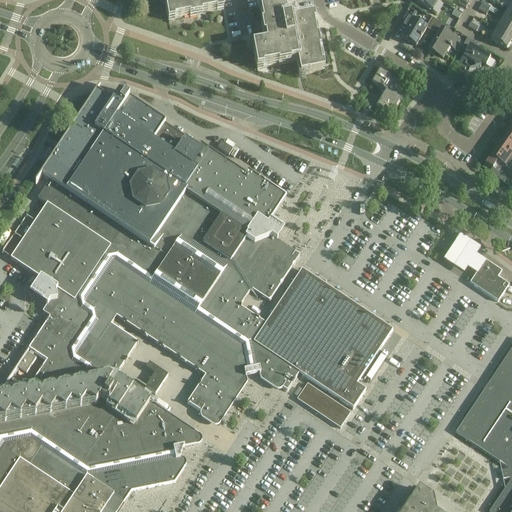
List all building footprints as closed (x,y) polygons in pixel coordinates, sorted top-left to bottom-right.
[(223,9),(221,0),(163,0),(168,20),(174,19),(174,20),(189,17),(217,11),(217,10),(223,9)] [(263,68),(295,62),(297,62),(300,76),(322,72),(320,66),(321,65),(319,50),(313,22),(312,23),(311,16),(293,20),(291,12),(293,11),(292,7),(283,8),(281,0),(276,0),(259,3),(261,10),(260,10),(266,44),(252,47),(256,69),(262,67),(263,68)] [(439,3),(434,0),(418,0),(416,3),(433,13),(439,3)] [(480,7),(488,12),(491,8),(483,3),(480,7)] [(488,12),(480,7),(478,11),(486,15),(488,12)] [(511,11),(508,10),(502,20),(511,25),(511,11)] [(451,16),(458,20),(461,15),(454,11),(451,16)] [(416,16),(410,12),(400,29),(405,32),(401,38),(416,47),(427,29),(413,21),(416,16)] [(450,17),(445,26),(451,30),(452,31),(458,22),(450,17)] [(511,25),(502,20),(496,30),(511,39),(511,25)] [(453,50),(459,41),(448,34),(451,30),(445,26),(439,23),(439,22),(433,32),(438,35),(428,51),(442,59),(449,48),(450,49),(451,48),(453,50)] [(470,24),(468,28),(476,33),(478,29),(470,24)] [(490,41),(506,50),(511,40),(511,39),(496,30),(490,41)] [(465,54),(456,69),(463,74),(466,68),(470,70),(480,67),(481,64),(486,67),(491,70),(495,63),(490,60),(475,51),(478,46),(467,39),(460,51),(465,54)] [(379,72),(371,85),(385,93),(376,109),(391,117),(407,89),(390,79),(390,78),(379,72)] [(0,511),(118,511),(123,505),(131,493),(174,484),(183,471),(185,468),(185,467),(186,466),(186,465),(186,464),(185,463),(185,462),(184,461),(184,460),(183,460),(182,460),(181,460),(180,460),(180,459),(175,460),(174,456),(173,452),(184,450),(184,449),(198,446),(199,446),(199,445),(200,445),(201,444),(201,443),(202,442),(202,441),(202,440),(201,439),(201,438),(200,437),(199,437),(194,433),(155,407),(150,404),(147,402),(150,397),(143,392),(146,389),(155,396),(159,390),(168,377),(149,364),(146,369),(155,375),(146,388),(137,382),(120,379),(119,379),(115,384),(112,382),(125,364),(126,363),(126,362),(127,361),(127,360),(137,346),(138,345),(138,344),(111,325),(114,321),(111,319),(114,316),(123,322),(123,323),(124,324),(124,323),(125,324),(126,325),(127,324),(141,334),(141,335),(142,336),(142,335),(143,336),(144,337),(145,336),(159,346),(159,347),(160,348),(160,347),(161,348),(162,349),(162,348),(177,358),(177,359),(178,360),(178,359),(179,360),(180,361),(180,360),(195,370),(195,371),(196,372),(196,371),(197,372),(198,373),(198,372),(205,377),(201,384),(200,383),(199,385),(200,385),(199,386),(199,385),(198,387),(187,404),(188,405),(189,406),(189,405),(201,413),(215,423),(244,379),(246,379),(246,377),(251,376),(259,374),(259,376),(261,376),(273,384),(282,390),(287,393),(292,385),(293,385),(293,384),(293,383),(294,383),(295,382),(294,382),(295,381),(299,375),(353,411),(366,392),(365,392),(357,386),(380,350),(389,336),(392,332),(388,329),(311,278),(302,271),(266,325),(259,321),(259,320),(258,319),(258,320),(257,319),(256,318),(241,309),(241,308),(241,307),(240,307),(250,292),(251,292),(252,292),(269,303),(270,302),(271,301),(270,301),(280,286),(281,286),(282,285),(281,285),(282,284),(283,283),(282,283),(290,271),(292,268),(293,268),(294,267),(293,267),(294,266),(295,265),(294,265),(299,257),(300,257),(277,242),(277,241),(275,240),(277,238),(277,237),(273,227),(272,227),(270,226),(272,224),(270,223),(286,200),(247,174),(245,177),(241,175),(236,172),(228,166),(209,154),(209,153),(200,148),(197,152),(189,147),(192,143),(182,137),(164,125),(165,124),(125,98),(126,96),(125,94),(124,92),(122,92),(121,92),(119,93),(112,104),(97,94),(99,90),(100,90),(99,89),(98,89),(61,145),(57,151),(56,153),(48,165),(35,184),(35,185),(36,185),(41,177),(49,182),(44,191),(37,200),(46,206),(35,224),(34,224),(23,241),(22,242),(11,260),(10,260),(40,280),(39,281),(40,282),(36,287),(41,290),(44,293),(44,294),(46,304),(47,304),(45,307),(46,308),(43,313),(50,318),(49,319),(48,321),(47,321),(46,322),(47,322),(46,323),(45,324),(46,324),(36,339),(35,339),(34,340),(35,340),(34,341),(33,342),(34,342),(28,350),(46,362),(46,363),(42,369),(41,369),(40,370),(41,370),(40,371),(39,372),(40,372),(25,394),(21,400),(19,398),(8,400),(6,402),(6,403),(4,401),(0,402),(0,511)] [(511,140),(506,136),(500,144),(496,141),(494,145),(511,157),(511,140)] [(229,157),(233,151),(221,143),(217,149),(229,157)] [(486,164),(485,165),(492,170),(489,174),(501,182),(507,187),(511,190),(511,173),(505,169),(511,159),(511,157),(494,145),(492,147),(496,150),(486,164)] [(275,240),(277,241),(285,228),(272,220),(270,223),(271,224),(270,226),(273,227),(277,237),(275,240)] [(466,268),(477,275),(485,262),(474,255),(479,248),(459,235),(442,260),(462,273),(466,268)] [(508,287),(497,279),(496,278),(499,274),(487,266),(481,275),(478,273),(475,277),(473,281),(471,283),(470,285),(498,303),(498,302),(500,299),(502,297),(508,287)] [(485,390),(456,434),(472,445),(476,448),(509,469),(508,471),(503,472),(505,481),(510,480),(511,481),(509,484),(494,506),(489,511),(511,511),(511,349),(491,381),(485,389),(485,390)] [(26,353),(17,368),(26,374),(36,360),(27,354),(26,353)] [(304,393),(298,401),(302,404),(308,395),(304,393)] [(435,511),(433,504),(433,500),(418,490),(403,511),(435,511)]
